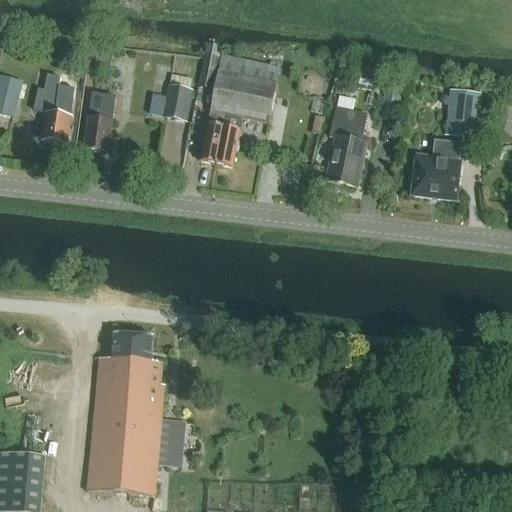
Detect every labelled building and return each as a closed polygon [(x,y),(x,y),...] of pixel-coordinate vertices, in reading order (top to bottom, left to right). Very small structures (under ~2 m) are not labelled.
[(121,0),(219,15),(223,0),(121,0)] [(74,64),(77,48),(56,44),(54,60),(74,64)] [(214,92),(223,50),(207,47),(199,89),(214,92)] [(110,73),(113,60),(98,57),(95,69),(110,73)] [(227,118),(217,168),(232,171),(236,156),(238,156),(240,146),(238,145),(243,121),(270,127),(281,70),(222,58),(219,75),(211,115),(227,118)] [(377,85),(388,87),(390,74),(379,72),(377,85)] [(38,92),(34,112),(47,115),(43,144),(48,145),(48,148),(61,150),(61,147),(67,148),(73,107),(75,92),(59,90),(61,79),(48,78),(44,93),(38,92)] [(0,79),(0,116),(15,120),(23,85),(0,79)] [(163,119),(187,123),(193,92),(169,88),(163,119)] [(396,126),(403,94),(386,90),(380,123),(396,126)] [(477,142),(482,97),(451,93),(445,138),(477,142)] [(93,96),(84,152),(108,156),(116,99),(93,96)] [(335,140),(326,184),(357,191),(367,147),(360,145),(365,118),(337,112),(331,139),(335,140)] [(201,165),(217,168),(227,118),(211,115),(206,139),(204,139),(202,149),(204,149),(201,165)] [(416,158),(412,199),(456,204),(462,148),(436,145),(434,160),(416,158)] [(98,361),(87,494),(155,500),(164,388),(161,388),(163,366),(152,365),(154,340),(114,337),(112,362),(98,361)] [(0,511),(40,511),(46,460),(0,455),(0,511)]
